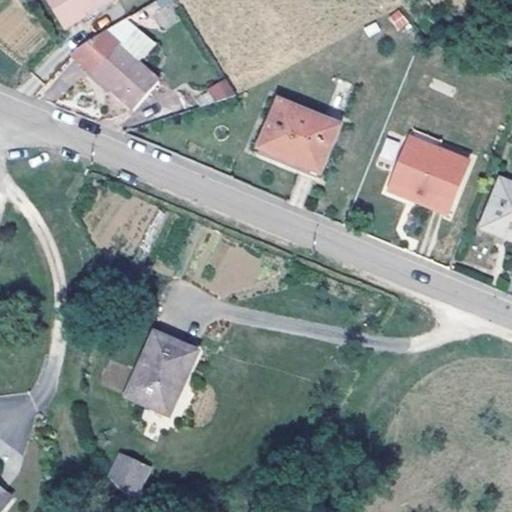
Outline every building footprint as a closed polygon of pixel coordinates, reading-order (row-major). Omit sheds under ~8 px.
[(11,0),(0,12),(0,40),(23,59),(47,31),(11,0)] [(47,0),(62,25),(81,14),(83,17),(110,0),(47,0)] [(83,17),(81,14),(62,25),(66,31),(85,20),(83,17)] [(121,20),(106,30),(121,43),(119,45),(139,63),(152,48),(121,20)] [(106,30),(73,51),(95,72),(98,69),(114,84),(111,88),(133,109),(160,81),(139,63),(119,45),(121,43),(106,30)] [(206,89),(215,104),(235,93),(226,78),(206,89)] [(338,126),(279,101),(259,147),(319,173),(338,126)] [(440,139),(414,129),(389,190),(448,214),(469,163),(436,150),(440,139)] [(511,184),(501,180),(482,227),(511,239),(511,184)] [(197,353),(155,333),(141,365),(183,379),(185,379),(197,353)] [(100,385),(123,391),(130,366),(107,360),(100,385)] [(183,379),(141,365),(127,395),(164,412),(183,379)] [(185,379),(183,379),(164,412),(168,414),(185,379)] [(106,485),(141,495),(150,463),(114,454),(106,485)] [(0,511),(1,511),(12,499),(0,489),(0,511)]
